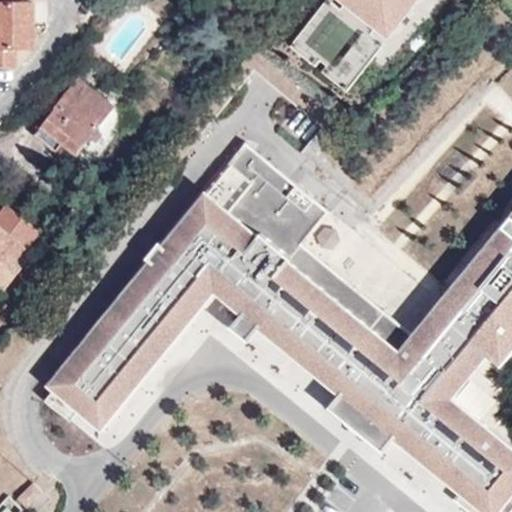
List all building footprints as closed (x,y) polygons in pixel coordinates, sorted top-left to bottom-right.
[(0,0),(0,69),(15,69),(15,53),(32,53),(32,2),(15,2),(14,0),(0,0)] [(419,0),(344,0),(351,5),(345,12),(330,0),(327,0),(291,46),(317,66),(325,56),(331,61),(323,71),(349,91),(386,43),(369,30),(374,23),(391,36),(419,0)] [(65,141),(80,152),(117,105),(80,77),(37,133),(50,143),(57,134),(65,141)] [(117,105),(80,152),(93,162),(130,117),(117,105)] [(58,149),(65,141),(57,134),(50,143),(58,149)] [(511,511),(511,449),(452,399),(489,354),(503,366),(511,355),(511,218),(414,336),(303,243),(330,211),(248,142),(163,243),(160,240),(148,254),(151,257),(49,380),(102,425),(217,289),(245,312),(233,325),(249,338),(260,325),(345,396),(361,409),(354,417),(368,429),(375,421),(394,437),(460,492),(453,501),(465,511),(511,511)] [(0,287),(4,291),(24,266),(17,260),(52,218),(19,191),(0,215),(0,287)] [(383,451),(394,437),(375,421),(368,429),(354,417),(361,409),(345,396),(334,410),(383,451)] [(33,481),(17,499),(28,509),(44,491),(33,481)] [(19,511),(8,499),(0,505),(0,511),(19,511)]
